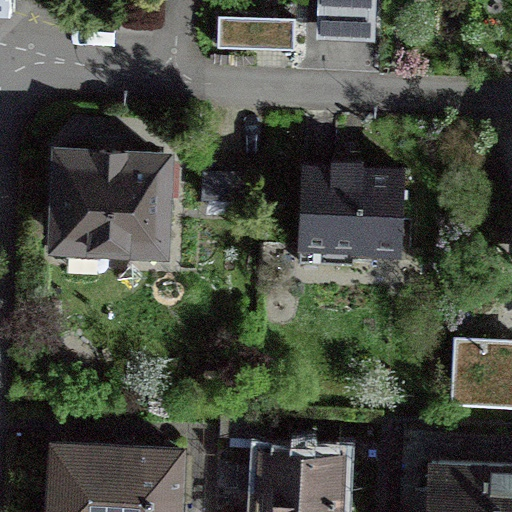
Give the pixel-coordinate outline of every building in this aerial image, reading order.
[(376,0),(317,0),(316,35),(375,37),(376,0)] [(296,45),(297,12),(218,11),(217,44),(296,45)] [(172,158),(173,138),(51,135),(48,244),(67,244),(66,268),(99,269),(100,245),(170,247),(171,194),(179,194),(180,158),(172,158)] [(364,157),(364,150),(331,149),(330,155),(301,154),(298,243),(301,243),(301,261),(352,263),(353,249),(402,250),(405,159),(364,157)] [(202,196),(244,197),(245,167),(203,166),(202,196)] [(511,403),(511,333),(454,331),(451,401),(511,403)] [(168,408),(187,409),(188,381),(169,381),(168,408)] [(220,431),(273,432),(273,408),(220,407),(220,431)] [(182,511),(186,435),(47,429),(43,511),(182,511)] [(343,511),(346,445),(256,442),(253,511),(343,511)] [(511,511),(511,453),(428,449),(424,511),(511,511)]
